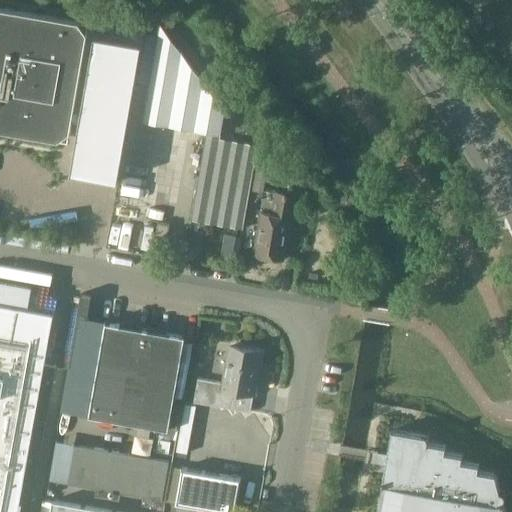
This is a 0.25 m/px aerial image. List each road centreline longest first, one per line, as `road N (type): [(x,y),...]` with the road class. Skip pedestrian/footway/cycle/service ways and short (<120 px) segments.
road 1 (unclassified): [(281,511),(308,361),(295,321),(264,303),(0,255)]
road 2 (primary): [(371,0),(511,219)]
road 3 (primary): [(511,161),(380,0)]
